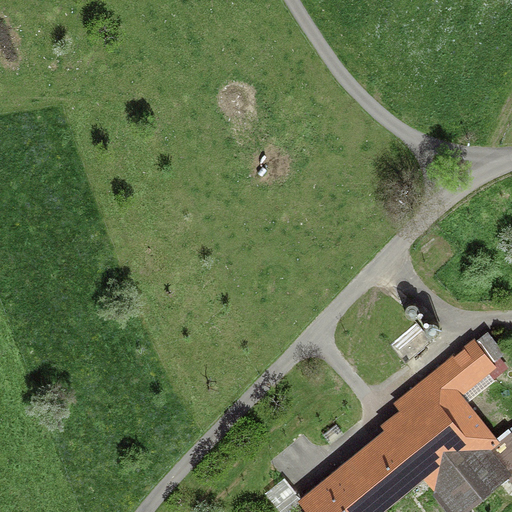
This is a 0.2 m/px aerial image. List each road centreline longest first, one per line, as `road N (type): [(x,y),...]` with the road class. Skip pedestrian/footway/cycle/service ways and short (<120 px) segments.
road 1 (unclassified): [(444,203),(322,340),(171,484),(153,511)]
road 2 (unclassified): [(423,144),(357,97),(292,0)]
road 3 (track): [(391,268),(461,331),(511,327)]
